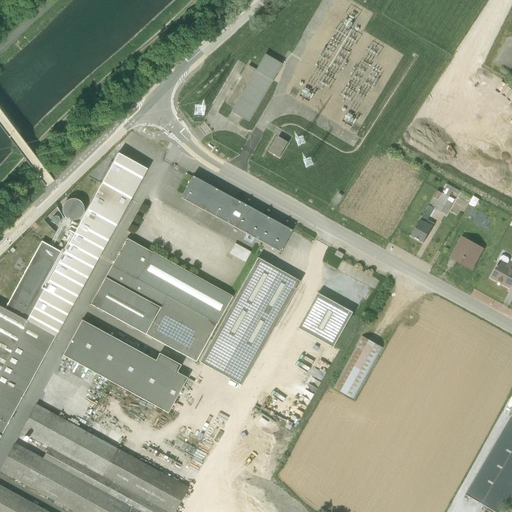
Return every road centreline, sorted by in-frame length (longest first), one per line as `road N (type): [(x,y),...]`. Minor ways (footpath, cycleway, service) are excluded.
road 1 (unclassified): [(146,101),(219,167),(511,327)]
road 2 (unknown): [(137,217),(0,457)]
road 3 (track): [(0,183),(189,0)]
road 4 (unknown): [(245,396),(212,380),(280,267),(323,248)]
road 5 (unknown): [(323,248),(245,396)]
road 6 (unclassified): [(257,0),(146,101)]
road 7 (unknown): [(245,396),(182,511)]
road 8 (unclassified): [(146,101),(55,194)]
